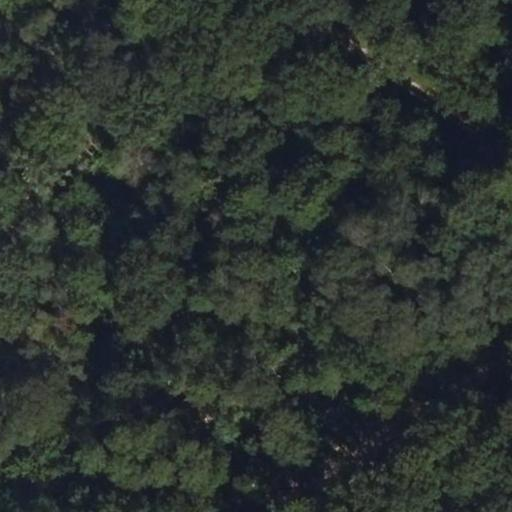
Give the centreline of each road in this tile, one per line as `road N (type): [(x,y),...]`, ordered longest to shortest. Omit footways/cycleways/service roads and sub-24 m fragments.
road 1 (track): [(511,352),(257,511)]
road 2 (track): [(511,153),(289,0)]
